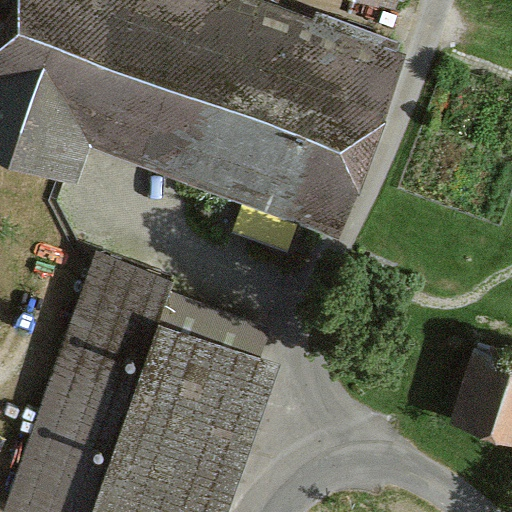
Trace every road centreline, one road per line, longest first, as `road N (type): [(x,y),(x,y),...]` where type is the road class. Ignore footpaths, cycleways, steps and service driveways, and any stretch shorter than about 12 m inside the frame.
road 1 (track): [(438,0),(314,333),(314,479)]
road 2 (track): [(283,511),(314,479),(367,465),(429,481),(475,511)]
